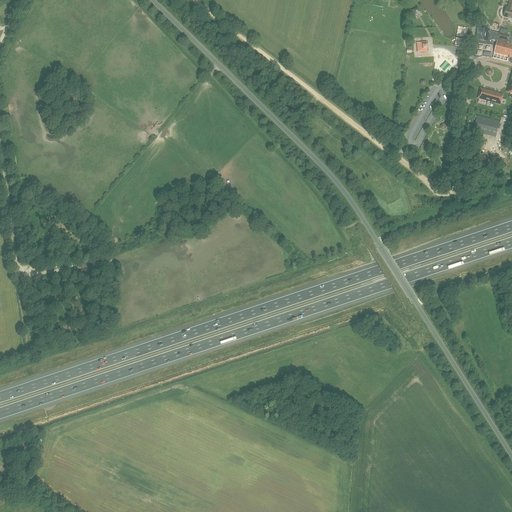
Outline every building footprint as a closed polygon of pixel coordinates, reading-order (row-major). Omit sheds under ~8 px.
[(493,44),(494,40),(497,41),(494,53),(511,58),(511,44),(501,41),(501,39),(511,42),(511,38),(511,36),(510,36),(511,33),(508,32),(507,35),(505,34),(506,30),(503,30),(502,33),(499,33),(490,31),(490,30),(488,29),(489,27),(480,26),(480,28),(478,28),(476,40),(486,41),(486,42),(493,44)] [(418,53),(427,52),(427,42),(417,43),(418,53)] [(442,67),(448,73),(454,66),(448,61),(442,67)] [(496,93),(490,91),(481,89),(478,98),(488,100),(494,102),(501,104),(503,94),(496,93)] [(478,116),(474,131),(496,136),(500,121),(478,116)] [(15,458),(11,462),(17,468),(21,465),(15,458)]
